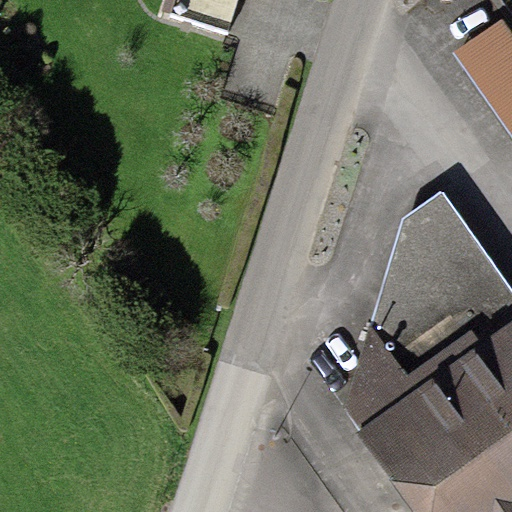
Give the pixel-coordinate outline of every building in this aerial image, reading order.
[(235,0),(175,0),(171,13),(226,30),(235,0)] [(511,137),(511,36),(500,19),(453,52),(511,137)] [(411,381),(511,311),(511,294),(440,191),(401,218),(371,324),(411,381)] [(352,422),(412,511),(511,511),(511,311),(411,381),(352,422)] [(352,422),(411,381),(371,324),(343,409),(352,422)]
